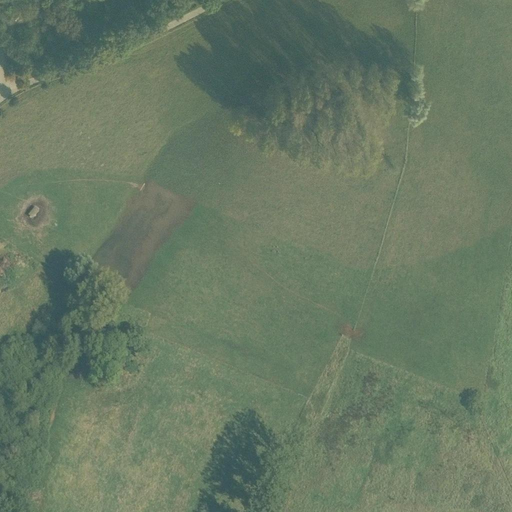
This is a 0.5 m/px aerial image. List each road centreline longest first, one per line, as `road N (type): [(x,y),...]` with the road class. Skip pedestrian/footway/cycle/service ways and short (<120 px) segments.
road 1 (unclassified): [(4,91),(219,0)]
road 2 (track): [(273,511),(314,397)]
